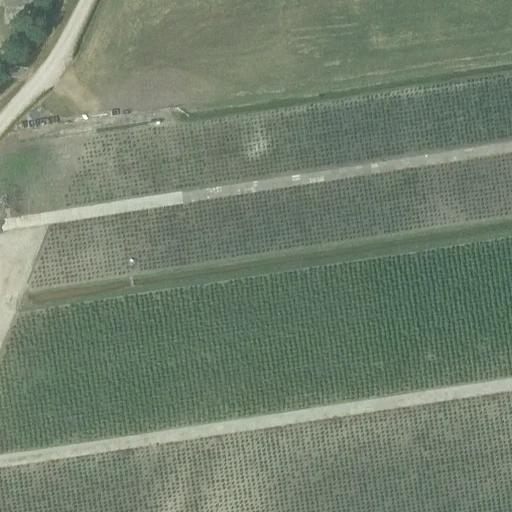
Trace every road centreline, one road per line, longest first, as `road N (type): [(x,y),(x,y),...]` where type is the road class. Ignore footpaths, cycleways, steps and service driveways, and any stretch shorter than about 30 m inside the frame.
road 1 (track): [(0,228),(511,149)]
road 2 (track): [(511,385),(0,460)]
road 3 (track): [(0,127),(55,68),(88,0)]
